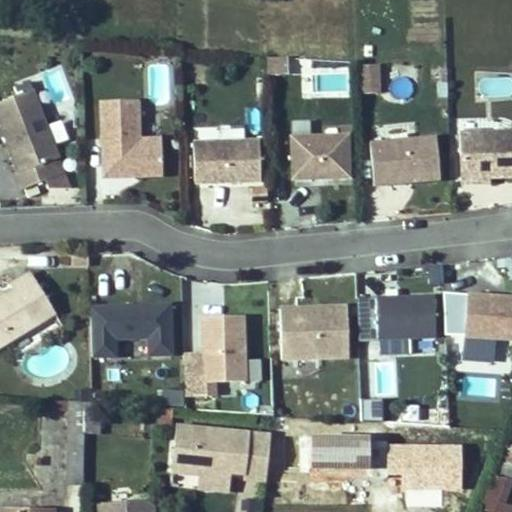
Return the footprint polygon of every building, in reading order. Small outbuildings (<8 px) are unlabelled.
[(377,87),(378,65),(362,65),(361,86),(377,87)] [(1,181),(6,199),(51,182),(21,97),(0,104),(0,162),(6,179),(1,181)] [(159,179),(157,141),(136,142),(134,103),(97,104),(100,181),(117,181),(117,176),(131,175),(136,180),(159,179)] [(372,139),(405,138),(405,126),(371,127),(372,139)] [(194,139),(216,140),(216,128),(194,127),(194,139)] [(511,176),(511,131),(458,133),(459,179),(488,178),(511,176)] [(347,180),(346,138),(281,141),(283,183),(347,180)] [(436,181),(432,138),(366,145),(371,188),(436,181)] [(257,183),(256,143),(189,145),(190,185),(257,183)] [(89,264),(88,254),(73,254),(73,264),(89,264)] [(0,347),(53,316),(28,274),(7,287),(11,293),(1,299),(0,300),(0,347)] [(511,292),(465,289),(462,331),(511,333),(511,292)] [(437,337),(435,294),(368,297),(370,340),(437,337)] [(172,308),(90,311),(92,360),(174,357),(172,308)] [(350,359),(348,308),(281,310),(283,361),(350,359)] [(204,359),(185,359),(187,395),(216,394),(215,380),(245,379),(242,313),(203,315),(204,359)] [(179,387),(159,392),(162,405),(182,400),(179,387)] [(361,421),(378,419),(375,398),(358,400),(361,421)] [(78,413),(59,411),(60,495),(79,495),(79,446),(78,413)] [(79,446),(98,446),(97,414),(85,413),(78,413),(79,446)] [(167,418),(150,417),(148,432),(166,433),(167,418)] [(266,447),(168,440),(165,487),(195,490),(199,490),(200,483),(229,485),(240,486),(240,493),(262,495),(266,447)] [(509,511),(511,503),(511,455),(502,453),(482,511),(509,511)] [(195,490),(193,506),(226,508),(229,485),(200,483),(199,490),(195,490)]
